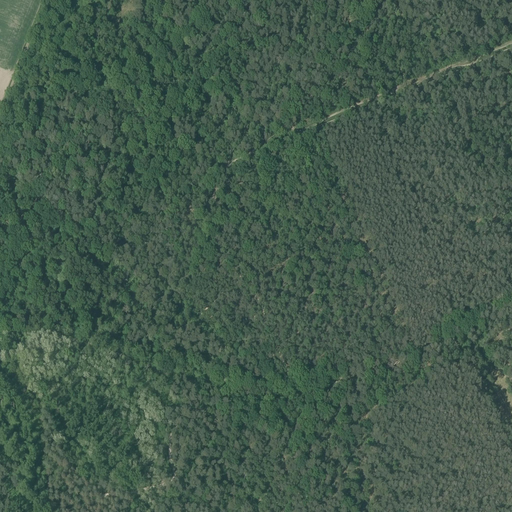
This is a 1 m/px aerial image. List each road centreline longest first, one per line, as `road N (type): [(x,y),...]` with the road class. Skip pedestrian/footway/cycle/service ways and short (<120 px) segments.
road 1 (track): [(208,185),(166,227),(168,241),(223,322),(263,343),(288,387)]
road 2 (unknown): [(511,47),(292,136)]
road 3 (unknown): [(286,369),(258,302),(208,221),(212,201),(240,163)]
road 4 (track): [(511,51),(297,139)]
road 5 (track): [(208,185),(204,238),(259,309),(287,381)]
road 6 (track): [(0,330),(93,344),(191,383)]
road 7 (track): [(191,383),(168,450),(171,484),(100,498),(96,511)]
road 8 (track): [(288,387),(363,379),(452,333)]
road 9 (track): [(284,130),(329,64),(359,49),(376,0)]
road 10 (track): [(269,511),(193,382)]
road 11 (track): [(290,113),(330,45),(369,11)]
road 12 (track): [(46,0),(0,115)]
